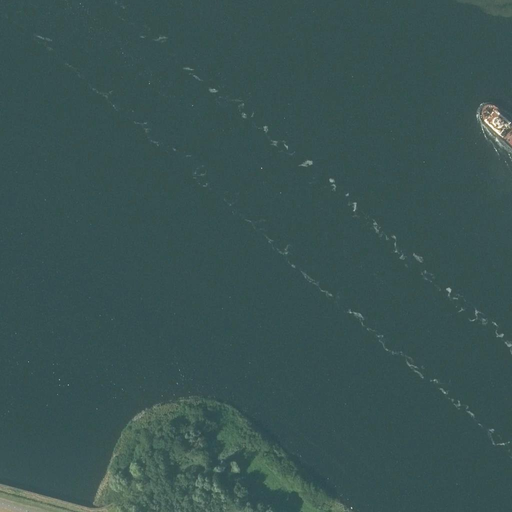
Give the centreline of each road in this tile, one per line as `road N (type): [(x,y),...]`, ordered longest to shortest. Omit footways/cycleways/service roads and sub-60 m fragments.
road 1 (motorway): [(0,374),(105,0)]
road 2 (motorway): [(78,0),(0,282)]
